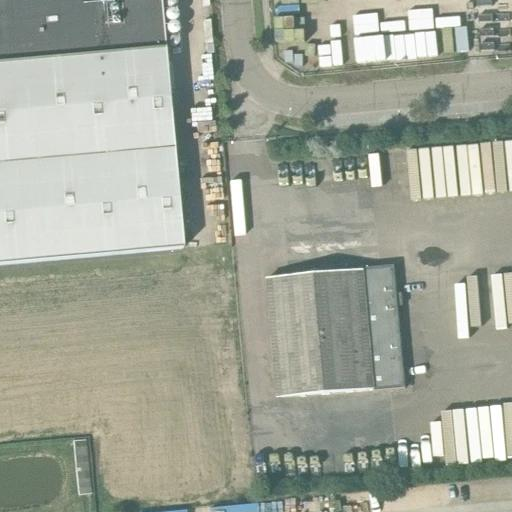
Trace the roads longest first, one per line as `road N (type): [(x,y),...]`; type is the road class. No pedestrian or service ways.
road 1 (unknown): [(241,51),(237,174),(261,216),(281,234),(310,241),(433,230)]
road 2 (residential): [(511,84),(278,98),(249,73),(237,0)]
road 3 (unknown): [(433,230),(441,380),(375,431),(338,441)]
